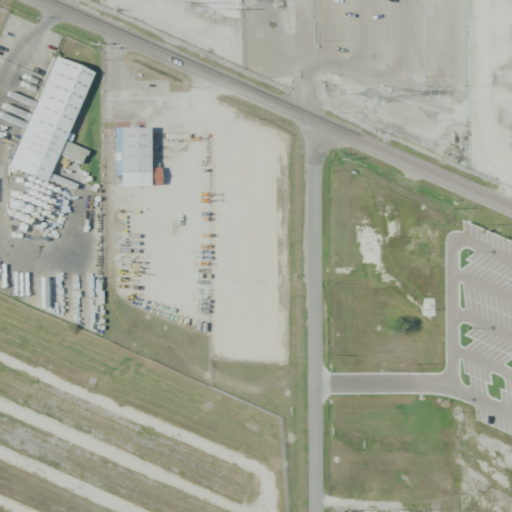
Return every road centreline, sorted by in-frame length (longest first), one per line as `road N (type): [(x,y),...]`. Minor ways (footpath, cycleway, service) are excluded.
road 1 (tertiary): [(44,0),(511,209)]
road 2 (tertiary): [(314,120),(314,511)]
